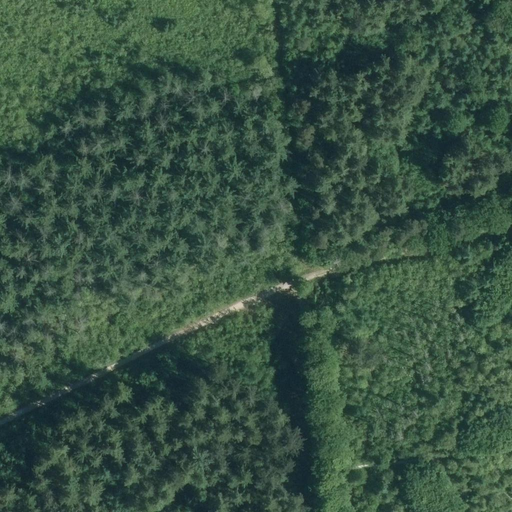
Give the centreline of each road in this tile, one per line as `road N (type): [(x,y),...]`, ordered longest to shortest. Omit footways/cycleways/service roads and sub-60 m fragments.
road 1 (track): [(0,421),(307,277)]
road 2 (track): [(276,0),(307,277)]
road 3 (track): [(307,277),(335,511)]
road 4 (track): [(332,486),(322,479),(300,280)]
road 5 (track): [(307,277),(511,220)]
